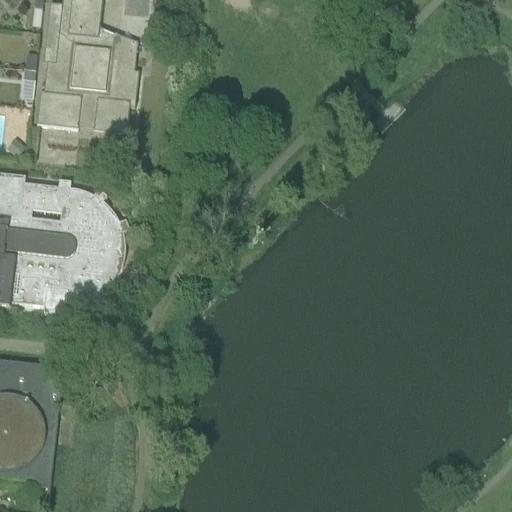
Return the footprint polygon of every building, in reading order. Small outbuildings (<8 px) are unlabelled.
[(114,45),(103,43),(99,42),(103,2),(102,2),(102,3),(85,1),(85,0),(80,0),(81,1),(76,0),(72,0),(72,2),(63,1),(62,9),(50,8),(43,67),(47,67),(43,98),(40,97),(37,130),(38,130),(38,129),(77,134),(77,135),(78,135),(78,131),(94,133),(94,135),(128,139),(128,138),(127,138),(130,112),(135,113),(139,77),(135,77),(138,48),(116,41),(114,45)] [(35,1),(34,13),(42,14),(43,2),(35,1)] [(27,59),(25,75),(35,76),(37,60),(27,59)] [(24,75),(23,85),(34,86),(35,77),(35,76),(25,75),(24,75)] [(30,136),(30,140),(38,141),(39,136),(39,132),(31,131),(30,135),(30,136)] [(18,146),(9,156),(17,163),(26,152),(18,146)] [(28,158),(27,166),(36,167),(36,159),(28,158)] [(0,313),(10,315),(11,308),(45,311),(44,319),(56,320),(56,313),(61,314),(66,314),(71,314),(76,313),(81,312),(84,318),(94,315),(91,308),(96,305),(101,302),(105,299),(109,295),(112,291),(118,295),(124,286),(118,282),(121,278),(122,273),(124,268),(125,263),(126,258),(126,253),(125,248),(125,243),(124,238),(130,236),(126,225),(120,228),(117,223),(114,219),(111,214),(107,211),(103,207),(107,201),(98,195),(94,201),(90,199),(85,197),(80,195),(75,194),(70,194),(71,187),(59,185),(58,193),(25,189),(25,181),(0,178),(0,313)] [(0,511),(109,511),(111,503),(104,502),(108,475),(80,472),(92,373),(0,361),(0,511)]
